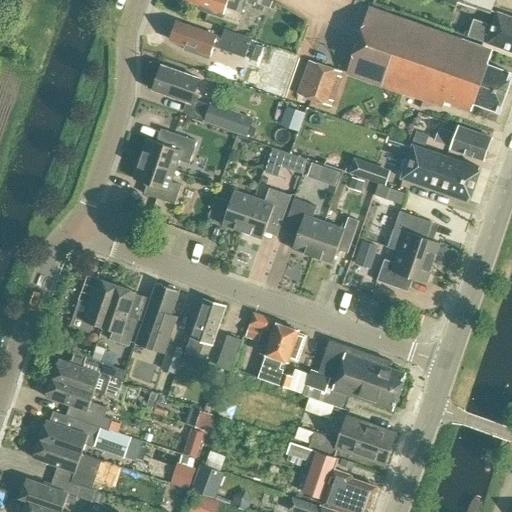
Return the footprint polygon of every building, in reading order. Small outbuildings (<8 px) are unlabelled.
[(229,0),(185,0),(201,6),(199,11),(223,19),(227,8),(229,0)] [(257,0),(229,0),(227,8),(242,14),(246,3),(255,7),(257,0)] [(442,0),(442,2),(455,6),(456,2),(490,14),(494,0),(442,0)] [(499,112),(511,75),(511,74),(488,67),(494,53),(372,10),(349,75),(445,109),(447,104),(473,112),(476,104),(499,112)] [(511,19),(498,15),(494,27),(473,20),(467,39),(488,46),(511,53),(511,19)] [(245,59),(251,41),(224,31),(221,40),(177,24),(171,41),(196,50),(194,54),(209,59),(213,47),(245,59)] [(261,65),(266,49),(257,46),(252,62),(261,65)] [(338,71),(308,61),(297,95),(327,105),(338,71)] [(200,80),(162,67),(153,91),(191,104),(200,80)] [(253,119),(209,104),(203,123),(246,137),(253,119)] [(282,125),(300,130),(306,111),(287,106),(282,125)] [(483,161),(492,139),(459,128),(456,136),(442,131),(438,143),(451,148),(451,151),(483,161)] [(148,140),(141,160),(175,172),(182,152),(171,148),(174,138),(165,134),(161,145),(148,140)] [(417,135),(414,144),(425,148),(429,139),(417,135)] [(469,202),(481,169),(415,147),(403,179),(469,202)] [(270,149),(270,161),(293,161),(293,149),(270,149)] [(296,158),(293,168),(303,171),(306,161),(296,158)] [(391,171),(355,158),(349,174),(386,187),(391,171)] [(175,172),(141,160),(134,180),(147,185),(144,195),(175,206),(182,187),(171,183),(175,172)] [(312,164),(309,173),(318,176),(321,167),(312,164)] [(354,180),(352,187),(361,190),(364,183),(354,180)] [(406,195),(378,185),(375,196),(402,206),(406,195)] [(254,199),(243,233),(263,240),(265,233),(277,238),(291,197),(269,189),(265,202),(254,199)] [(243,233),(254,199),(234,192),(230,203),(220,200),(217,209),(227,213),(222,226),(243,233)] [(294,199),(286,223),(290,224),(287,233),(297,237),(293,250),(313,257),(325,223),(313,219),(317,207),(294,199)] [(387,249),(399,253),(433,264),(440,244),(427,239),(432,223),(400,212),(387,249)] [(325,223),(313,257),(333,264),(338,251),(348,254),(359,221),(349,218),(345,230),(325,223)] [(377,246),(361,241),(354,264),(370,269),(377,246)] [(426,284),(433,264),(399,253),(395,264),(384,260),(377,282),(408,293),(413,280),(426,284)] [(103,329),(117,287),(99,280),(90,305),(80,301),(70,327),(90,334),(93,325),(103,329)] [(158,285),(142,331),(136,345),(164,354),(177,318),(171,316),(179,292),(176,291),(175,288),(170,287),(167,288),(158,285)] [(136,293),(117,287),(103,329),(113,332),(110,341),(129,347),(138,321),(128,317),(136,293)] [(225,306),(202,298),(182,362),(203,368),(207,357),(200,355),(204,344),(212,346),(225,306)] [(253,312),(248,325),(250,326),(263,330),(269,333),(274,319),(253,312)] [(258,379),(283,388),(288,376),(282,374),(283,371),(280,370),(283,361),(288,363),(289,361),(298,364),(307,337),(298,334),(299,332),(296,331),(294,329),(289,327),(286,327),(276,324),(269,343),(265,342),(261,354),(266,356),(258,379)] [(228,337),(218,366),(231,371),(241,341),(228,337)] [(319,373),(312,371),(303,396),(345,410),(349,396),(393,411),(406,374),(389,368),(391,362),(330,341),(319,373)] [(183,349),(168,344),(160,369),(175,374),(183,349)] [(59,360),(53,379),(95,394),(95,393),(106,397),(116,400),(121,382),(125,371),(87,358),(83,369),(59,360)] [(288,376),(283,388),(303,394),(310,375),(295,370),(293,377),(288,376)] [(108,431),(108,430),(112,420),(104,417),(107,409),(91,404),(95,394),(53,379),(46,398),(70,406),(67,417),(75,420),(108,431)] [(195,439),(199,428),(208,431),(213,414),(192,407),(183,436),(195,439)] [(313,446),(311,449),(338,458),(341,451),(384,466),(395,434),(348,419),(340,443),(317,435),(313,446)] [(47,422),(40,440),(82,455),(86,445),(123,458),(131,438),(108,430),(108,431),(75,420),(71,430),(47,422)] [(313,446),(317,435),(302,430),(297,441),(313,446)] [(82,455),(40,440),(34,459),(58,467),(55,478),(81,487),(91,491),(96,479),(102,462),(82,455)] [(337,460),(338,458),(311,449),(311,451),(293,445),(288,457),(314,466),(304,495),(325,501),(323,506),(340,511),(368,511),(370,509),(377,488),(353,480),(352,476),(336,470),(339,461),(337,460)] [(220,472),(226,457),(211,452),(205,466),(205,467),(220,472)] [(352,471),(354,464),(342,460),(340,467),(352,471)] [(189,490),(195,472),(183,467),(177,486),(189,490)] [(222,475),(206,468),(196,490),(212,498),(222,475)] [(81,487),(55,478),(51,488),(27,480),(20,499),(28,502),(28,501),(58,511),(62,511),(66,503),(75,506),(77,498),(91,503),(94,492),(91,491),(81,487)] [(215,511),(220,502),(196,493),(189,511),(215,511)] [(58,511),(28,501),(28,502),(24,511),(58,511)]
